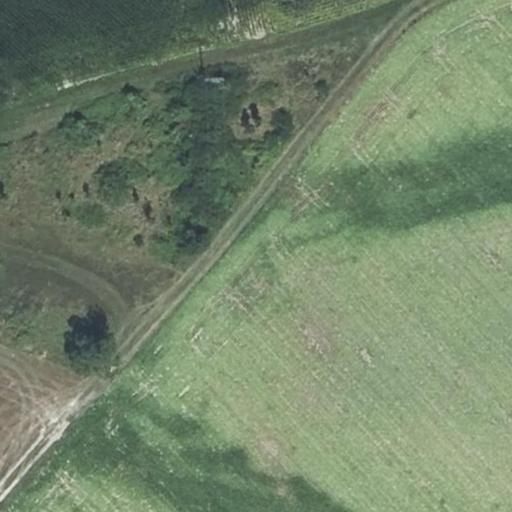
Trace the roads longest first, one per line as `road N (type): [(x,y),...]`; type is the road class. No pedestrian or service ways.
road 1 (track): [(0,497),(396,33),(436,0)]
road 2 (track): [(0,115),(400,0)]
